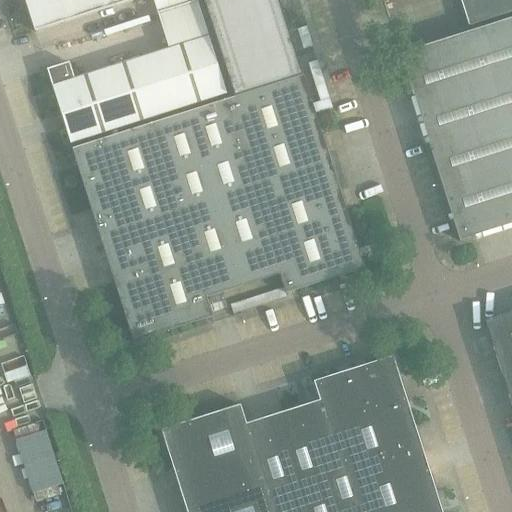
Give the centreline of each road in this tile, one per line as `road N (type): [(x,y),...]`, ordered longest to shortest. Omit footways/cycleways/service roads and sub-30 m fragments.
road 1 (unclassified): [(88,399),(434,296)]
road 2 (unclassified): [(434,296),(342,0)]
road 3 (unclassified): [(88,399),(0,118)]
road 4 (unclassified): [(502,511),(434,296)]
